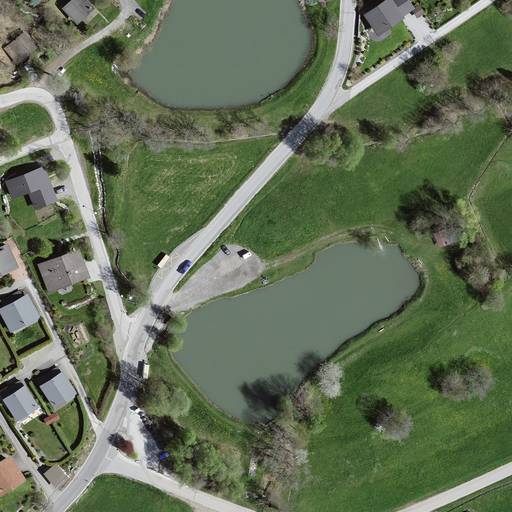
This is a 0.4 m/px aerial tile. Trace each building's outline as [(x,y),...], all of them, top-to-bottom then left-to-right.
[(87,0),(71,0),(63,8),(78,23),(94,7),(87,0)] [(413,8),(407,0),(387,0),(365,15),(378,35),(404,17),(403,15),(413,8)] [(37,47),(25,32),(5,49),(17,64),(37,47)] [(43,168),(8,182),(14,197),(29,191),(35,208),(56,200),(43,168)] [(9,246),(0,250),(0,275),(18,267),(9,246)] [(81,249),(37,264),(47,293),(91,278),(81,249)] [(27,295),(0,308),(0,314),(9,333),(38,318),(27,295)] [(61,372),(39,387),(53,409),(75,393),(61,372)] [(24,386),(2,400),(16,422),(38,408),(24,386)] [(12,457),(0,463),(0,499),(29,482),(12,457)] [(44,471),(54,483),(66,473),(56,460),(44,471)]
